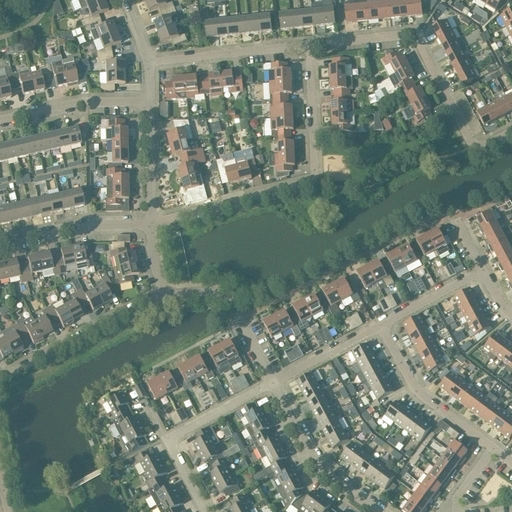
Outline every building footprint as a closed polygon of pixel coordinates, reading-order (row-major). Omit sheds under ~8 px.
[(162,13),(175,8),(172,3),(167,5),(165,0),(148,0),(146,1),(150,12),(159,8),(162,13)] [(416,0),(410,1),(411,17),(423,15),(420,0),(416,0)] [(489,0),(486,5),(496,11),(502,0),(489,0)] [(83,27),(88,26),(101,21),(98,15),(108,11),(104,1),(87,7),(91,18),(81,22),(83,27)] [(411,17),(410,1),(399,2),(401,18),(411,17)] [(401,18),(399,2),(388,3),(390,19),(401,18)] [(377,4),(379,20),(390,19),(388,3),(377,4)] [(367,5),(368,21),(379,20),(377,4),(367,5)] [(367,5),(356,7),(358,22),(368,21),(367,5)] [(358,22),(356,7),(345,8),(347,24),(358,22)] [(154,23),(158,33),(175,27),(171,16),(177,14),(175,8),(162,13),(164,19),(154,23)] [(334,9),(323,10),(325,26),(336,25),(334,9)] [(325,26),(323,10),(312,11),(314,27),(325,26)] [(511,10),(500,16),(505,26),(511,23),(511,10)] [(314,27),(312,11),(301,12),(303,28),(314,27)] [(303,28),(301,12),(291,13),(292,30),(303,28)] [(292,30),(291,13),(279,15),(281,31),(292,30)] [(271,16),(259,17),(261,33),(272,32),(271,16)] [(261,33),(259,17),(249,18),(250,34),(261,33)] [(250,34),(249,18),(238,19),(240,35),(250,34)] [(240,35),(238,19),(227,20),(229,37),(240,35)] [(229,37),(227,20),(216,21),(218,38),(229,37)] [(438,38),(452,30),(447,20),(432,28),(438,38)] [(99,40),(117,33),(113,22),(103,26),(101,21),(88,26),(90,31),(95,29),(99,40)] [(218,38),(216,21),(205,23),(207,39),(218,38)] [(175,27),(158,33),(162,44),(172,40),(174,46),(187,41),(185,35),(179,37),(175,27)] [(443,47),(457,40),(452,30),(438,38),(443,47)] [(97,58),(112,55),(111,47),(121,43),(117,33),(99,40),(103,50),(96,53),(97,58)] [(448,57),(462,49),(457,40),(443,47),(448,57)] [(453,67),(467,59),(462,49),(448,57),(453,67)] [(395,74),(409,67),(403,56),(398,59),(395,54),(394,54),(388,58),(383,60),(386,66),(390,64),(395,74)] [(106,73),(125,73),(124,62),(114,62),(112,55),(97,58),(98,63),(106,62),(106,73)] [(84,69),(98,68),(97,58),(83,59),(84,69)] [(330,78),(346,78),(352,77),(352,66),(349,66),(349,59),(333,60),(336,60),(336,66),(330,66),(330,78)] [(458,76),(472,69),(467,59),(453,67),(458,76)] [(67,85),(68,87),(78,85),(78,83),(76,76),(82,75),(79,60),(73,61),(73,60),(68,61),(69,66),(63,68),(67,85)] [(67,85),(63,68),(62,62),(45,66),(49,82),(55,81),(56,88),(67,85)] [(270,83),(291,82),(291,70),(287,70),(287,63),(271,64),(272,71),(269,71),(270,83)] [(49,82),(45,66),(45,68),(39,69),(40,73),(30,75),(34,93),(45,90),(43,83),(49,82)] [(0,98),(0,100),(11,98),(10,91),(15,90),(12,74),(10,67),(4,69),(6,76),(0,77),(0,98)] [(404,90),(412,86),(409,81),(414,78),(409,67),(395,74),(389,78),(394,88),(397,87),(400,92),(404,90)] [(458,76),(463,86),(477,79),(476,76),(472,69),(458,76)] [(12,74),(15,90),(21,88),(23,95),(34,93),(30,75),(29,70),(12,74)] [(221,74),(223,96),(223,89),(229,88),(230,94),(244,92),(242,74),(241,74),(241,77),(233,78),(233,72),(221,74)] [(106,73),(106,84),(100,85),(100,91),(114,91),(114,84),(125,84),(125,73),(106,73)] [(221,74),(209,75),(209,81),(203,82),(205,95),(211,94),(211,97),(223,96),(221,74)] [(205,95),(203,82),(198,82),(197,76),(185,78),(187,93),(187,99),(195,98),(194,96),(205,95)] [(352,77),(346,78),(330,78),(331,90),(337,90),(337,96),(350,96),(350,90),(353,89),(352,77)] [(187,93),(185,78),(173,79),(173,82),(165,83),(167,100),(180,99),(180,94),(187,93)] [(291,82),(270,83),(270,101),(286,100),(286,94),(292,94),(291,82)] [(412,106),(426,99),(420,88),(415,91),(412,86),(404,90),(400,92),(403,97),(406,96),(412,106)] [(350,96),(337,96),(337,102),(331,102),(332,114),(347,114),(354,113),(354,101),(351,101),(350,96)] [(511,111),(511,108),(506,97),(496,102),(504,116),(511,111)] [(426,100),(426,99),(412,106),(403,111),(409,121),(414,118),(417,124),(428,118),(426,113),(431,110),(429,106),(431,105),(428,99),(426,100)] [(271,119),(293,118),(292,106),(287,106),(286,100),(270,101),(271,119)] [(160,119),(168,119),(168,102),(160,102),(160,119)] [(504,116),(496,102),(487,107),(494,121),(504,116)] [(494,121),(487,107),(477,112),(484,127),(494,121)] [(235,119),(236,111),(227,111),(227,119),(235,119)] [(354,113),(347,114),(332,114),(332,126),(338,126),(338,132),(352,132),(352,125),(354,125),(353,114),(354,114),(354,113)] [(374,124),(375,131),(383,130),(382,123),(381,124),(378,113),(374,113),(375,124),(374,124)] [(272,137),(288,136),(288,130),(293,130),(293,118),(271,119),(272,137)] [(111,141),(127,140),(127,128),(124,129),(124,119),(101,119),(101,128),(100,129),(100,139),(100,140),(111,139),(111,141)] [(170,145),(173,145),(188,141),(186,134),(191,133),(188,121),(173,121),(176,132),(167,134),(170,145)] [(384,124),(387,131),(392,128),(389,122),(384,124)] [(78,128),(67,131),(70,147),(81,144),(78,128)] [(70,147),(67,131),(56,133),(60,149),(70,147)] [(60,149),(56,133),(46,136),(49,151),(60,149)] [(35,138),(39,154),(49,151),(46,136),(35,138)] [(278,143),(279,155),(294,154),(294,142),(288,142),(288,136),(272,137),(274,137),(275,143),(278,143)] [(39,154),(35,138),(25,140),(28,156),(39,154)] [(28,156),(25,140),(14,143),(18,159),(28,156)] [(112,152),(127,152),(127,140),(111,141),(112,152)] [(183,161),(196,157),(204,155),(202,149),(191,152),(188,141),(173,145),(170,145),(173,157),(182,155),(183,161)] [(18,159),(14,143),(3,145),(7,161),(18,159)] [(108,170),(121,170),(121,164),(127,164),(127,152),(112,152),(112,164),(108,164),(108,170)] [(294,154),(279,155),(275,155),(276,173),(278,173),(283,173),(289,172),(289,166),(295,166),(294,154)] [(182,180),(201,175),(198,164),(206,162),(204,155),(196,157),(183,161),(185,166),(179,168),(182,180)] [(240,182),(252,179),(251,173),(257,171),(254,158),(247,160),(247,158),(235,161),(237,167),(240,182)] [(240,182),(237,167),(225,169),(224,166),(218,167),(219,172),(225,170),(229,185),(240,182)] [(106,188),(128,188),(128,176),(122,176),(121,170),(108,170),(106,170),(106,188)] [(182,180),(185,191),(191,190),(192,196),(205,192),(204,186),(201,175),(182,180)] [(128,200),(128,188),(106,188),(107,200),(105,200),(105,212),(122,212),(122,200),(128,200)] [(70,193),(73,209),(84,206),(81,190),(70,193)] [(73,209),(70,193),(59,195),(63,211),(73,209)] [(49,197),(52,213),(63,211),(59,195),(49,197)] [(38,200),(42,216),(52,213),(49,197),(38,200)] [(38,200),(28,202),(31,218),(42,216),(38,200)] [(31,218),(28,202),(17,205),(21,221),(31,218)] [(21,221),(17,205),(6,207),(10,223),(21,221)] [(0,225),(10,223),(6,207),(0,208),(0,225)] [(480,231),(496,222),(491,212),(477,220),(480,226),(478,227),(480,231)] [(487,239),(501,231),(496,222),(480,231),(482,235),(484,233),(487,239)] [(438,229),(427,235),(436,251),(447,246),(438,229)] [(490,250),(506,241),(501,231),(487,239),(490,245),(488,246),(490,250)] [(436,251),(427,235),(416,241),(425,257),(436,251)] [(497,258),(511,251),(506,241),(490,250),(492,254),(494,252),(497,258)] [(76,270),(77,271),(93,267),(90,254),(84,255),(82,245),(71,248),(76,270)] [(408,245),(397,251),(406,267),(417,261),(408,245)] [(76,270),(71,248),(61,250),(63,260),(57,261),(60,275),(66,273),(66,272),(76,270)] [(120,267),(138,263),(136,252),(127,255),(125,249),(110,252),(111,258),(113,258),(116,268),(119,267),(120,267)] [(406,267),(397,251),(386,257),(395,273),(406,267)] [(500,269),(511,262),(511,251),(497,258),(500,264),(498,265),(500,269)] [(60,275),(57,261),(51,263),(49,253),(38,255),(42,272),(53,270),(54,276),(60,275)] [(24,269),(27,282),(33,281),(32,278),(37,277),(36,273),(42,272),(38,255),(27,258),(30,268),(24,269)] [(5,263),(9,280),(20,277),(21,283),(27,282),(24,269),(18,270),(16,261),(5,263)] [(379,261),(368,267),(376,283),(383,280),(387,288),(394,284),(390,275),(387,277),(379,261)] [(507,277),(511,274),(511,262),(500,269),(502,273),(504,272),(507,277)] [(0,281),(9,280),(5,263),(0,264),(0,281)] [(120,267),(113,269),(117,285),(133,282),(132,276),(141,274),(138,263),(120,267)] [(450,278),(457,275),(451,263),(444,267),(450,278)] [(376,283),(368,267),(357,273),(365,289),(376,283)] [(450,278),(444,267),(438,270),(444,282),(450,278)] [(94,290),(103,306),(112,300),(108,292),(113,289),(103,271),(97,272),(104,285),(94,290)] [(420,293),(426,289),(420,278),(414,281),(420,293)] [(345,279),(334,285),(342,301),(345,307),(353,302),(351,297),(353,296),(352,293),(355,291),(352,285),(349,287),(345,279)] [(420,293),(414,281),(407,285),(413,296),(420,293)] [(336,305),(342,301),(334,285),(323,291),(331,307),(328,308),(333,317),(340,313),(336,305)] [(455,310),(476,299),(471,289),(454,298),(457,304),(453,306),(455,310)] [(103,306),(94,290),(85,296),(82,290),(76,293),(83,305),(88,302),(93,311),(103,306)] [(61,300),(64,306),(73,322),(73,321),(82,316),(78,308),(83,305),(76,293),(67,298),(67,301),(63,303),(61,300)] [(315,295),(304,301),(313,317),(324,311),(315,295)] [(391,310),(397,306),(391,295),(385,299),(391,310)] [(391,310),(385,299),(378,302),(384,314),(391,310)] [(464,317),(481,309),(476,299),(455,310),(457,314),(461,311),(464,317)] [(47,309),(53,321),(58,318),(64,329),(74,323),(73,321),(73,322),(64,306),(61,300),(61,301),(52,306),(47,309)] [(313,317),(304,301),(293,307),(302,323),(313,317)] [(47,309),(41,312),(44,317),(35,322),(43,338),(52,332),(48,324),(53,321),(47,309)] [(465,329),(486,318),(481,309),(464,317),(468,323),(463,326),(465,329)] [(285,311),(274,317),(283,333),(294,327),(285,311)] [(351,317),(357,328),(363,325),(357,313),(351,317)] [(408,335),(429,323),(428,320),(423,322),(420,316),(403,325),(408,335)] [(44,339),(43,338),(35,322),(32,317),(17,325),(23,337),(28,334),(34,345),(44,339)] [(283,333),(274,317),(263,323),(272,339),(283,333)] [(351,317),(344,321),(350,332),(357,328),(351,317)] [(465,329),(467,333),(471,330),(475,336),(491,328),(486,318),(465,329)] [(413,344),(430,335),(427,329),(431,327),(429,323),(408,335),(413,344)] [(2,333),(13,354),(12,354),(13,355),(23,350),(18,340),(23,337),(17,325),(2,333)] [(320,331),(326,343),(333,339),(327,328),(320,331)] [(320,331),(313,335),(319,346),(326,343),(320,331)] [(458,343),(466,339),(462,331),(454,335),(458,343)] [(13,354),(2,333),(0,333),(0,353),(3,359),(12,354),(13,354)] [(490,359),(504,340),(495,333),(484,348),(490,352),(487,357),(490,359)] [(419,354),(440,343),(438,339),(433,341),(430,335),(413,344),(419,354)] [(230,340),(219,346),(228,362),(231,368),(242,362),(230,340)] [(502,361),(511,347),(511,345),(504,340),(490,359),(493,361),(496,357),(502,361)] [(424,363),(445,352),(440,355),(437,349),(442,346),(440,343),(419,354),(424,363)] [(357,362),(373,354),(368,344),(352,352),(357,362)] [(291,349),(297,360),(304,356),(298,345),(291,349)] [(228,362),(219,346),(208,352),(217,368),(228,362)] [(507,372),(511,365),(511,347),(502,361),(507,365),(504,370),(507,372)] [(291,349),(285,352),(291,364),(297,360),(291,349)] [(447,356),(445,352),(424,363),(429,373),(445,364),(442,358),(447,356)] [(362,372),(378,363),(373,354),(357,362),(362,372)] [(200,356),(189,362),(198,379),(205,375),(209,381),(215,378),(210,369),(207,370),(200,356)] [(198,379),(189,362),(178,368),(187,385),(198,379)] [(339,372),(344,369),(341,363),(336,366),(339,372)] [(367,381),(384,373),(378,363),(362,372),(367,381)] [(169,373),(159,379),(167,395),(178,389),(169,373)] [(302,392),(318,383),(313,373),(296,382),(302,392)] [(389,382),(384,373),(367,381),(372,391),(389,382)] [(449,394),(463,375),(460,373),(457,377),(451,373),(440,388),(449,394)] [(243,390),(244,390),(249,387),(243,375),(237,379),(243,390)] [(457,401),(468,386),(463,382),(466,378),(463,375),(449,394),(457,401)] [(167,395),(159,379),(148,384),(156,401),(167,395)] [(243,390),(237,379),(230,382),(236,394),(243,390)] [(389,382),(372,391),(378,401),(394,392),(389,382)] [(307,401),(323,393),(318,383),(302,392),(307,401)] [(147,396),(141,384),(134,388),(140,400),(147,396)] [(220,385),(216,388),(222,399),(227,396),(220,385)] [(466,407),(480,388),(477,386),(474,390),(468,386),(457,401),(466,407)] [(474,414),(486,399),(480,395),(483,390),(480,388),(466,407),(474,414)] [(212,405),(218,401),(212,390),(206,394),(212,405)] [(113,422),(115,421),(129,413),(125,406),(129,404),(124,393),(108,402),(113,412),(111,413),(115,421),(113,422)] [(312,411),(328,402),(323,393),(307,401),(312,411)] [(212,405),(206,394),(199,397),(205,408),(212,405)] [(366,397),(360,400),(357,402),(358,405),(357,405),(360,410),(365,408),(364,407),(370,404),(366,397)] [(483,420),(497,401),(494,399),(491,403),(486,399),(474,414),(483,420)] [(394,423),(405,408),(396,401),(385,416),(394,423)] [(492,427),(503,412),(497,408),(501,403),(497,401),(483,420),(492,427)] [(317,421),(333,412),(328,402),(312,411),(317,421)] [(251,426),(266,418),(261,408),(258,409),(255,404),(236,414),(239,420),(246,416),(251,426)] [(176,411),(182,423),(189,419),(183,408),(176,411)] [(403,429),(414,415),(405,408),(394,423),(403,429)] [(176,411),(169,415),(175,426),(182,423),(176,411)] [(500,433),(511,417),(511,411),(511,412),(508,416),(503,412),(492,427),(500,433)] [(322,430),(338,421),(333,412),(317,421),(322,430)] [(129,413),(115,421),(113,422),(121,437),(142,426),(136,416),(132,419),(129,413)] [(412,436),(423,421),(414,415),(403,429),(412,436)] [(511,417),(500,433),(509,440),(511,436),(511,417)] [(266,418),(251,426),(246,429),(251,439),(254,437),(257,442),(269,436),(266,431),(271,428),(266,418)] [(327,440),(343,431),(338,421),(322,430),(327,440)] [(431,428),(423,421),(412,436),(420,442),(431,428)] [(142,426),(121,437),(125,435),(130,444),(126,446),(129,452),(125,454),(127,456),(149,444),(145,437),(147,436),(142,426)] [(456,441),(460,435),(450,427),(446,433),(456,441)] [(194,444),(199,454),(214,446),(220,443),(219,442),(219,443),(211,428),(196,436),(199,441),(194,444)] [(349,441),(343,431),(327,440),(332,449),(349,441)] [(232,436),(237,446),(241,444),(236,434),(232,436)] [(262,459),(282,448),(277,439),(272,441),(269,436),(257,442),(260,447),(257,449),(262,459)] [(432,439),(429,436),(422,445),(426,448),(432,439)] [(455,442),(448,451),(463,462),(466,458),(464,457),(468,451),(455,442)] [(341,458),(350,464),(361,450),(352,443),(341,458)] [(416,454),(419,456),(426,448),(422,445),(416,454)] [(219,455),(214,446),(199,454),(204,463),(209,461),(212,466),(224,460),(221,454),(219,455)] [(282,448),(262,459),(267,457),(272,466),(270,467),(273,472),(285,466),(282,461),(287,458),(282,448)] [(140,464),(145,473),(162,464),(157,454),(154,455),(153,455),(150,450),(135,458),(139,465),(140,464)] [(361,450),(350,464),(358,471),(369,456),(361,450)] [(463,462),(448,451),(442,459),(454,469),(458,464),(460,466),(463,462)] [(421,458),(419,456),(416,454),(409,462),(415,466),(421,458)] [(367,478),(378,463),(369,456),(358,471),(367,478)] [(454,469),(442,459),(435,468),(450,479),(457,471),(454,469)] [(215,484),(230,476),(225,466),(227,465),(224,460),(212,466),(215,471),(210,474),(215,484)] [(376,484),(387,469),(378,463),(367,478),(376,484)] [(162,464),(145,473),(150,482),(148,483),(152,489),(164,483),(161,477),(167,474),(162,464)] [(285,466),(273,472),(276,478),(278,477),(283,486),(277,490),(283,487),(298,479),(293,469),(288,472),(285,466)] [(450,479),(435,468),(429,477),(444,488),(450,479)] [(387,469),(376,484),(385,491),(396,476),(387,469)] [(264,477),(261,472),(254,476),(256,481),(264,477)] [(230,476),(215,484),(221,494),(226,491),(229,497),(240,490),(237,485),(235,486),(230,476)] [(444,488),(429,477),(422,485),(437,497),(440,493),(438,491),(441,487),(443,488),(444,488)] [(298,479),(283,487),(277,490),(282,500),(287,497),(291,506),(301,497),(298,491),(303,489),(298,479)] [(164,483),(152,489),(148,491),(157,506),(178,495),(173,485),(167,488),(164,483)] [(437,497),(422,485),(416,494),(429,504),(432,499),(434,500),(437,497)] [(311,511),(322,499),(313,492),(306,501),(301,497),(291,506),(298,511),(297,511),(311,511)] [(429,504),(416,494),(409,503),(421,511),(425,511),(427,510),(425,509),(429,504)] [(178,495),(157,506),(159,511),(179,511),(177,508),(183,505),(178,495)] [(229,510),(230,511),(249,511),(244,502),(246,502),(243,496),(232,502),(234,508),(229,510)] [(311,511),(330,511),(327,510),(331,505),(322,499),(311,511)] [(421,511),(409,503),(402,511),(421,511)]
